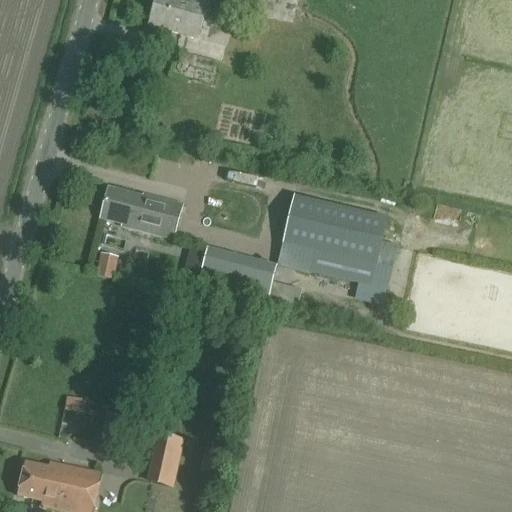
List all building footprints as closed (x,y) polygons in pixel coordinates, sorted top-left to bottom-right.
[(156,0),(149,27),(197,41),(208,5),(191,0),(156,0)] [(125,226),(124,229),(176,242),(185,207),(146,197),(145,199),(111,190),(103,221),(125,226)] [(282,246),(295,249),(377,268),(389,220),(294,198),(282,246)] [(373,284),(377,268),(295,249),(294,265),(373,284)] [(269,301),(276,268),(207,251),(199,282),(269,301)] [(113,281),(118,259),(101,255),(96,278),(113,281)] [(66,399),(65,411),(85,413),(86,401),(66,399)] [(161,437),(157,457),(179,462),(183,442),(161,437)] [(93,511),(102,475),(63,466),(62,472),(25,464),(17,497),(42,503),(41,506),(49,508),(48,510),(56,511),(93,511)]
